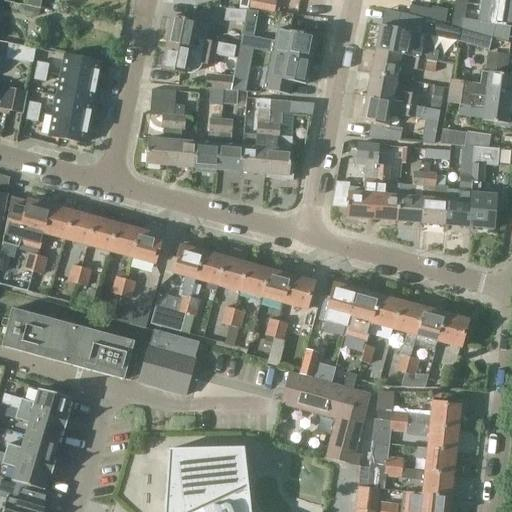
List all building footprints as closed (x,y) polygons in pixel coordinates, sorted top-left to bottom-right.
[(241,0),(240,7),(248,9),(249,0),(241,0)] [(251,0),(250,10),(275,15),(277,0),(251,0)] [(511,28),(511,0),(506,0),(481,0),(478,22),(462,20),(461,30),(492,39),(495,26),(511,28)] [(19,6),(18,11),(21,15),(26,18),(31,19),(36,17),(40,15),(41,10),(19,6)] [(429,22),(431,10),(411,6),(409,16),(429,22)] [(225,10),(223,22),(242,23),(245,12),(225,10)] [(380,28),(376,52),(425,61),(437,64),(439,52),(425,49),(428,37),(428,33),(432,23),(409,16),(400,14),(397,31),(380,28)] [(166,45),(216,55),(234,59),(236,48),(194,39),(197,23),(172,18),(166,45)] [(461,30),(459,42),(489,52),(492,39),(461,30)] [(270,54),(311,62),(315,37),(290,33),(280,31),(277,43),(242,36),(240,48),(270,54)] [(8,45),(6,60),(32,65),(35,50),(8,45)] [(216,55),(166,45),(162,70),(186,75),(190,74),(192,74),(196,72),(199,69),(200,67),(201,64),(213,67),(216,55)] [(376,52),(371,75),(396,80),(399,65),(411,68),(410,70),(423,73),(423,72),(435,74),(437,64),(425,61),(376,52)] [(313,70),(309,69),(311,62),(270,54),(263,91),(288,95),(290,82),(306,86),(307,82),(311,83),(313,70)] [(484,73),(506,76),(509,56),(487,54),(484,73)] [(65,56),(61,77),(96,84),(100,63),(65,56)] [(36,65),(35,72),(46,74),(48,67),(36,65)] [(46,74),(35,72),(33,82),(44,84),(46,74)] [(451,82),(450,92),(511,101),(511,96),(511,76),(506,76),(484,73),(482,73),(480,85),(451,82)] [(204,90),(229,92),(232,78),(205,75),(204,90)] [(371,75),(367,98),(423,109),(439,112),(441,101),(419,97),(406,94),(405,97),(394,95),(396,80),(371,75)] [(61,77),(57,97),(92,104),(96,84),(61,77)] [(1,110),(24,115),(28,94),(5,89),(1,110)] [(152,91),(151,103),(175,105),(176,93),(152,91)] [(223,106),(224,92),(213,92),(212,105),(223,106)] [(224,92),(223,106),(236,107),(236,93),(224,92)] [(511,113),(509,113),(511,101),(450,92),(448,105),(484,109),(483,122),(494,124),(493,127),(511,130),(511,123),(511,113)] [(57,97),(53,117),(89,124),(92,104),(57,97)] [(421,121),(423,109),(367,98),(362,123),(371,124),(368,139),(400,142),(402,130),(387,127),(389,115),(421,121)] [(291,115),(292,103),(271,101),(270,113),(265,175),(276,176),(276,180),(293,182),(294,165),(290,164),(292,139),(279,138),(281,114),(291,115)] [(170,167),(175,106),(175,105),(151,103),(150,116),(162,117),(161,129),(164,129),(163,141),(148,140),(146,165),(170,167)] [(30,104),(28,112),(40,115),(42,106),(30,104)] [(170,167),(193,169),(195,144),(181,143),(182,131),(184,131),(186,118),(183,118),(184,107),(175,106),(170,167)] [(423,109),(421,121),(426,121),(422,144),(434,145),(438,123),(439,112),(423,109)] [(40,115),(28,112),(27,121),(38,123),(40,115)] [(241,173),(265,175),(270,113),(258,112),(256,149),(243,148),(241,173)] [(89,124),(53,117),(49,138),(84,145),(89,124)] [(217,171),(219,146),(221,122),(210,121),(208,145),(195,144),(193,169),(196,170),(195,172),(205,173),(208,171),(217,171)] [(217,171),(241,173),(243,148),(231,147),(233,123),(221,122),(219,146),(217,171)] [(439,145),(464,148),(466,135),(442,131),(439,145)] [(373,221),(378,166),(379,146),(358,145),(356,166),(366,166),(364,190),(349,189),(348,203),(347,208),(346,219),(373,221)] [(411,150),(403,149),(402,164),(410,165),(411,150)] [(471,178),(467,228),(494,230),(497,197),(476,195),(476,183),(483,183),(484,166),(498,167),(499,150),(473,149),(472,167),(471,178)] [(438,152),(426,151),(426,160),(438,161),(438,152)] [(373,221),(396,223),(398,197),(384,196),(385,184),(388,184),(389,167),(378,166),(373,221)] [(467,228),(471,178),(472,167),(461,166),(459,190),(462,190),(462,192),(447,190),(446,201),(444,226),(467,228)] [(396,223),(421,224),(424,174),(413,174),(411,198),(398,197),(396,223)] [(421,224),(444,226),(446,201),(434,200),(436,175),(424,174),(421,224)] [(347,208),(348,203),(334,201),(337,183),(336,183),(332,207),(347,208)] [(23,229),(43,235),(51,207),(28,201),(23,220),(12,217),(7,245),(18,248),(23,229)] [(43,235),(65,241),(73,213),(51,207),(43,235)] [(65,241),(88,247),(95,219),(73,213),(65,241)] [(88,247),(109,253),(117,225),(95,219),(88,247)] [(109,253),(131,259),(139,231),(117,225),(109,253)] [(139,231),(131,259),(155,265),(162,238),(139,231)] [(183,293),(177,311),(156,305),(151,325),(181,334),(186,315),(190,299),(195,281),(203,253),(194,251),(194,247),(184,244),(182,248),(180,247),(173,275),(185,278),(181,292),(183,293)] [(225,259),(203,253),(195,281),(218,287),(225,259)] [(24,270),(33,273),(37,257),(28,254),(24,270)] [(37,257),(33,273),(42,275),(46,259),(37,257)] [(247,265),(225,259),(218,287),(240,293),(247,265)] [(269,271),(247,265),(240,293),(262,299),(269,271)] [(68,283),(77,285),(82,269),(73,266),(68,283)] [(82,269),(77,285),(86,287),(90,271),(82,269)] [(262,299),(284,305),(291,277),(269,271),(262,299)] [(314,283),(291,277),(284,305),(307,311),(314,283)] [(112,295),(121,297),(126,281),(117,278),(112,295)] [(126,281),(121,297),(130,299),(134,283),(126,281)] [(327,313),(350,319),(357,291),(334,285),(327,313)] [(350,319),(373,325),(380,298),(357,291),(350,319)] [(373,325),(395,331),(402,304),(380,298),(373,325)] [(199,301),(190,299),(186,315),(195,317),(199,301)] [(402,304),(395,331),(407,334),(396,373),(405,375),(409,359),(413,346),(417,337),(424,309),(402,304)] [(221,324),(230,327),(235,311),(226,308),(221,324)] [(437,342),(439,343),(446,315),(424,309),(417,337),(428,340),(426,350),(435,352),(437,342)] [(134,343),(84,329),(12,310),(2,348),(74,367),(124,381),(134,343)] [(235,311),(230,327),(239,329),(244,313),(235,311)] [(446,315),(439,343),(461,349),(468,321),(446,315)] [(134,327),(145,330),(148,319),(136,316),(134,327)] [(274,339),(279,323),(270,320),(266,336),(274,339)] [(288,325),(279,323),(274,339),(283,341),(288,325)] [(150,346),(149,346),(139,384),(185,397),(196,358),(200,344),(154,331),(150,346)] [(266,336),(263,345),(271,348),(273,343),(274,339),(266,336)] [(365,347),(361,363),(370,366),(374,349),(365,347)] [(306,351),(299,376),(312,379),(319,355),(306,351)] [(409,359),(405,375),(414,377),(418,361),(409,359)] [(450,387),(454,371),(446,368),(441,384),(450,387)] [(281,405),(336,420),(338,421),(347,390),(289,374),(281,405)] [(343,379),(333,377),(331,385),(340,387),(343,379)] [(338,421),(336,420),(325,459),(356,468),(359,456),(354,454),(370,396),(347,390),(338,421)] [(22,400),(19,410),(68,424),(70,417),(66,415),(71,400),(40,391),(36,404),(22,400)] [(430,427),(458,430),(461,407),(433,403),(430,427)] [(30,424),(26,436),(57,446),(62,431),(65,432),(68,424),(19,410),(16,420),(30,424)] [(392,414),(391,423),(407,425),(408,416),(392,414)] [(375,421),(372,443),(389,445),(391,432),(390,432),(391,423),(376,422),(375,421)] [(429,440),(428,450),(456,452),(458,430),(430,427),(407,425),(391,423),(390,432),(391,432),(406,434),(406,438),(429,440)] [(8,445),(6,455),(54,469),(57,462),(53,461),(57,446),(26,436),(22,449),(8,445)] [(249,511),(243,450),(169,451),(164,511),(249,511)] [(428,450),(425,472),(453,475),(454,474),(458,474),(459,465),(455,464),(456,452),(428,450)] [(54,469),(6,455),(2,465),(17,469),(12,483),(44,492),(49,476),(52,477),(54,469)] [(387,459),(386,468),(403,470),(404,461),(387,459)] [(403,470),(386,468),(385,477),(402,479),(403,470)] [(424,482),(423,495),(451,498),(453,475),(425,472),(403,470),(402,479),(424,482)] [(0,497),(7,500),(3,511),(45,511),(46,509),(55,511),(61,497),(44,492),(12,483),(12,484),(0,481),(0,482),(0,497)] [(359,489),(357,511),(360,511),(364,511),(376,511),(379,490),(367,489),(359,489)] [(400,511),(449,511),(451,498),(423,495),(403,493),(400,511)]
